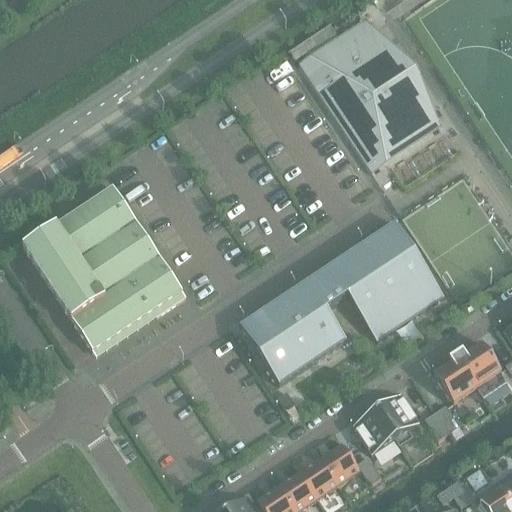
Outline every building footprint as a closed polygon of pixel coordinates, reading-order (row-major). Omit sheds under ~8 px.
[(338,44),(299,70),(369,175),(427,137),(413,74),(362,27),(338,44)] [(334,35),(330,29),(320,35),(326,44),(336,37),(334,35)] [(326,44),(320,35),(310,42),(316,51),(326,44)] [(296,64),(316,51),(310,42),(290,55),(296,64)] [(185,302),(113,192),(56,230),(56,229),(22,252),(71,325),(92,356),(153,316),(156,322),(185,302)] [(346,346),(326,316),(347,302),(377,346),(444,302),(394,228),(239,331),(279,390),(346,346)] [(511,329),(503,336),(511,349),(511,329)] [(507,387),(481,348),(464,359),(462,356),(455,361),(476,393),(483,403),(507,387)] [(476,393),(455,361),(449,365),(451,368),(434,379),(453,409),(476,393)] [(291,406),(283,395),(275,400),(283,411),(291,406)] [(419,428),(400,399),(375,416),(399,451),(412,442),(408,435),(419,428)] [(446,410),(435,417),(449,438),(459,430),(446,410)] [(399,451),(375,416),(352,431),(381,473),(404,458),(399,451)] [(438,445),(449,438),(435,417),(424,424),(438,445)] [(359,476),(341,448),(319,463),(337,490),(359,476)] [(381,483),(367,462),(357,469),(370,490),(381,483)] [(337,490),(319,463),(298,477),(316,504),(337,490)] [(305,511),(316,504),(298,477),(277,491),(291,511),(305,511)] [(511,511),(511,484),(486,502),(486,503),(478,509),(479,511),(511,511)] [(463,511),(471,507),(458,486),(447,493),(453,502),(459,511),(463,511)] [(291,511),(277,491),(256,505),(259,511),(291,511)] [(443,509),(453,502),(447,493),(437,500),(443,509)] [(254,511),(247,501),(230,511),(254,511)]
